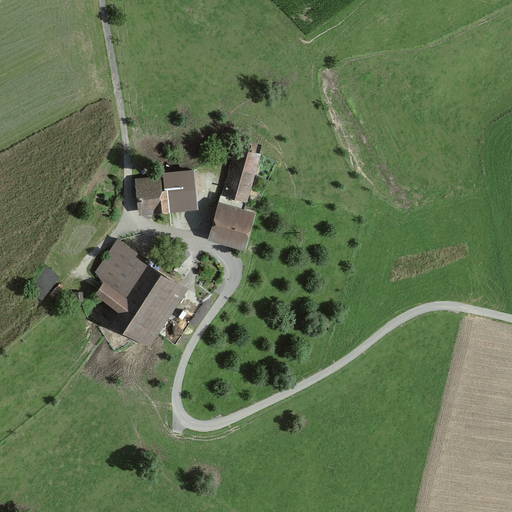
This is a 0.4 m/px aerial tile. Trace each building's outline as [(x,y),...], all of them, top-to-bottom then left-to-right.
[(265,157),(243,150),(229,194),(251,200),(265,157)] [(160,174),(136,177),(140,212),(199,205),(194,166),(162,169),(164,186),(162,186),(160,174)] [(256,209),(218,199),(210,235),(247,244),(256,209)] [(146,252),(126,239),(101,276),(112,283),(106,292),(128,307),(121,318),(156,341),(191,288),(143,257),(146,252)] [(62,279),(48,269),(32,290),(46,300),(62,279)]
